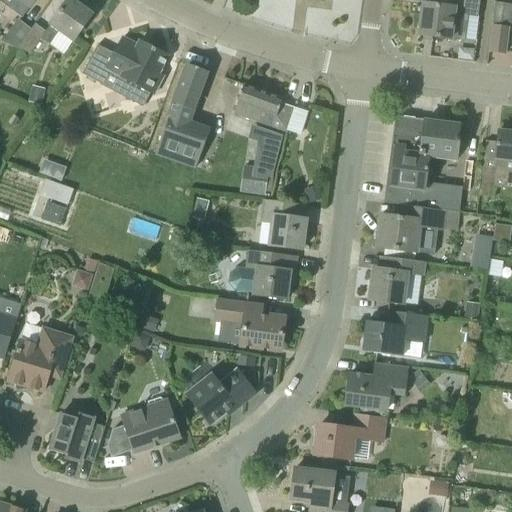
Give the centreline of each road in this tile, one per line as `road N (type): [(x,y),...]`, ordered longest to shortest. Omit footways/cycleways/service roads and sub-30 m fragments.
road 1 (residential): [(219,462),(287,410),(320,356),(361,66)]
road 2 (residential): [(361,66),(244,40),(152,0)]
road 3 (residential): [(13,475),(105,499),(219,462)]
road 4 (residential): [(511,87),(361,66)]
